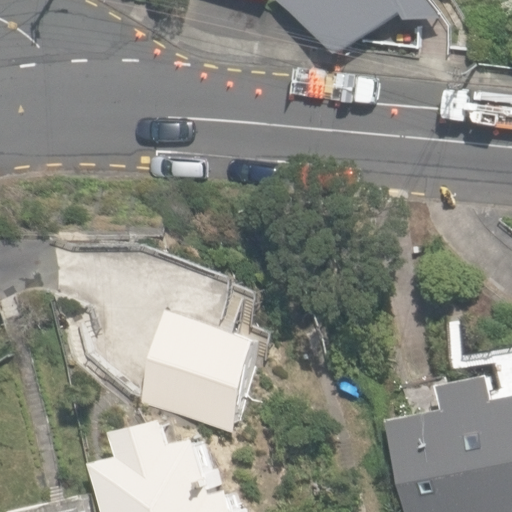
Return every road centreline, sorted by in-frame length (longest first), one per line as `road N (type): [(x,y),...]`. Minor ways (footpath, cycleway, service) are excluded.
road 1 (tertiary): [(511,152),(63,110)]
road 2 (residential): [(0,13),(35,28),(63,110)]
